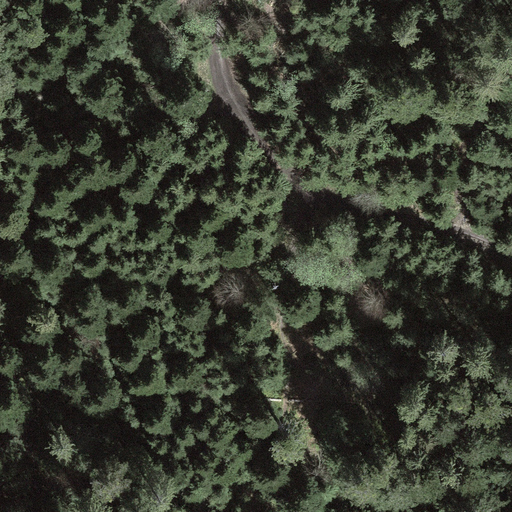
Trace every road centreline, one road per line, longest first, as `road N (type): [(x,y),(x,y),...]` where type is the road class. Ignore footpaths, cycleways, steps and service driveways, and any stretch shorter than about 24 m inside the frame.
road 1 (track): [(511,252),(285,169)]
road 2 (track): [(285,169),(223,80),(219,0)]
